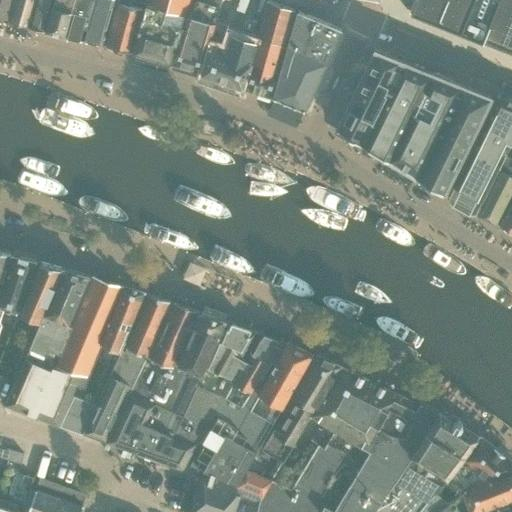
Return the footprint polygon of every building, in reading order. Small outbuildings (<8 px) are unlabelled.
[(0,0),(0,18),(8,21),(14,0),(0,0)] [(15,0),(9,21),(28,26),(34,0),(15,0)] [(34,0),(28,26),(46,30),(53,0),(34,0)] [(74,0),(53,0),(46,30),(65,35),(74,0)] [(74,0),(65,35),(82,39),(101,44),(112,0),(74,0)] [(117,0),(105,45),(131,52),(143,9),(128,5),(129,0),(137,0),(143,2),(143,0),(117,0)] [(186,14),(190,0),(146,0),(132,52),(171,63),(185,14),(186,14)] [(220,0),(195,0),(191,15),(195,17),(187,47),(177,45),(172,63),(200,72),(220,0)] [(221,0),(216,20),(201,72),(242,86),(256,38),(267,0),(221,0)] [(267,0),(256,38),(280,44),(284,45),(294,8),(274,0),(267,0)] [(511,0),(415,0),(410,12),(511,53),(511,0)] [(326,62),(341,27),(298,9),(274,97),(304,110),(326,62)] [(279,73),(272,71),(280,44),(256,38),(242,86),(273,97),(279,73)] [(377,91),(393,55),(375,48),(351,95),(364,101),(365,99),(372,102),(374,98),(379,101),(382,94),(377,91)] [(336,127),(391,160),(434,72),(393,55),(377,91),(382,94),(379,101),(374,98),(372,102),(365,99),(364,101),(351,95),(336,127)] [(434,72),(391,160),(420,178),(466,85),(434,72)] [(466,85),(420,178),(444,192),(445,189),(449,192),(495,98),(490,96),(491,95),(466,85)] [(476,211),(511,137),(511,98),(497,93),(495,98),(449,192),(447,196),(476,211)] [(511,140),(477,212),(495,222),(511,188),(511,140)] [(511,202),(498,224),(511,231),(511,202)] [(0,251),(0,290),(11,254),(0,251)] [(36,260),(12,254),(0,293),(0,325),(0,323),(0,317),(3,308),(15,311),(36,260)] [(40,321),(62,267),(40,261),(19,313),(40,321)] [(62,267),(40,321),(29,350),(39,354),(43,353),(45,348),(54,352),(74,307),(88,274),(63,267),(62,267)] [(74,307),(54,352),(48,366),(51,367),(50,369),(25,358),(4,405),(30,416),(59,425),(77,385),(84,388),(89,376),(102,345),(125,285),(92,275),(78,308),(74,307)] [(145,292),(125,285),(102,345),(120,352),(145,292)] [(113,426),(114,426),(146,357),(143,356),(144,354),(147,355),(150,347),(170,300),(149,293),(126,346),(128,347),(127,349),(124,348),(85,433),(106,441),(113,426)] [(146,357),(114,426),(108,442),(136,452),(142,436),(144,437),(196,322),(193,321),(198,310),(175,302),(154,349),(150,347),(147,355),(144,354),(143,356),(146,357)] [(201,311),(196,322),(144,437),(138,449),(181,468),(193,441),(193,439),(175,431),(205,365),(225,320),(201,311)] [(198,442),(240,367),(236,365),(256,330),(226,320),(206,365),(205,365),(175,431),(193,439),(193,441),(198,442)] [(190,464),(203,470),(224,433),(232,437),(286,342),(260,332),(240,367),(198,442),(201,443),(190,464)] [(287,341),(286,342),(232,437),(224,433),(203,470),(238,484),(246,468),(311,353),(287,341)] [(300,432),(311,414),(340,365),(317,354),(292,397),(295,398),(282,427),(276,424),(262,448),(283,460),(300,432)] [(320,428),(313,440),(324,447),(364,376),(340,365),(311,414),(327,424),(323,430),(320,428)] [(403,395),(364,376),(324,447),(313,440),(285,484),(271,479),(262,493),(260,502),(256,511),(257,511),(256,511),(319,511),(320,511),(324,504),(326,498),(330,491),(341,498),(370,446),(372,447),(374,447),(403,395)] [(96,403),(73,395),(60,425),(82,433),(96,403)] [(418,402),(403,395),(374,447),(372,447),(351,484),(351,483),(335,511),(324,504),(320,511),(319,511),(442,511),(440,509),(450,502),(435,492),(479,434),(440,410),(419,400),(418,402)] [(3,436),(0,435),(0,456),(9,459),(12,449),(1,445),(3,436)] [(446,480),(462,492),(472,484),(511,467),(511,459),(481,435),(446,480)] [(23,452),(12,449),(9,459),(20,462),(23,452)] [(511,467),(472,484),(462,492),(453,499),(458,511),(475,511),(511,497),(511,467)] [(262,493),(271,479),(246,468),(238,484),(203,470),(187,511),(234,511),(240,495),(260,502),(262,493)] [(87,493),(40,477),(37,485),(85,501),(87,493)] [(80,511),(83,506),(32,489),(24,511),(80,511)] [(0,511),(18,511),(19,510),(5,506),(7,500),(0,497),(0,511)] [(511,511),(511,503),(490,511),(511,511)]
